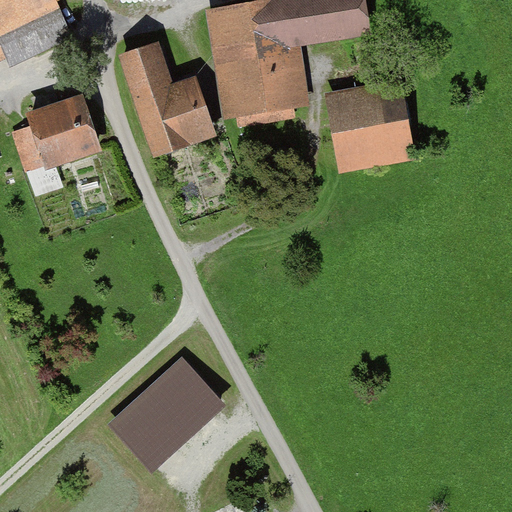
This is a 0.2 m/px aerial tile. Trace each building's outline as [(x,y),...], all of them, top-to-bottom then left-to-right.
[(0,0),(0,61),(74,30),(61,0),(0,0)] [(308,0),(306,0),(214,12),(229,121),(323,108),(308,0)] [(170,47),(127,62),(159,159),(203,144),(170,47)] [(334,106),(345,171),(428,158),(418,93),(334,106)] [(95,102),(34,123),(52,175),(113,155),(95,102)] [(184,360),(109,431),(155,480),(230,409),(184,360)]
